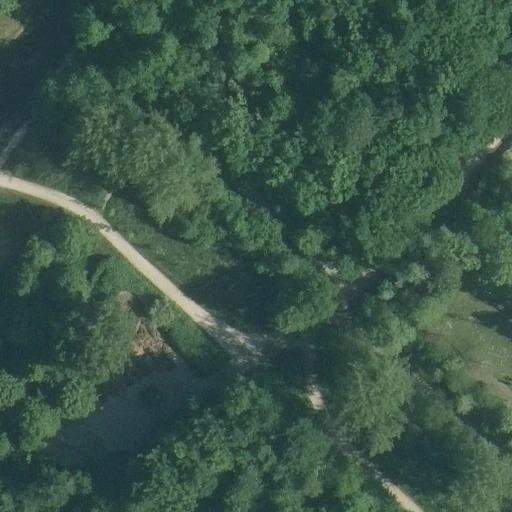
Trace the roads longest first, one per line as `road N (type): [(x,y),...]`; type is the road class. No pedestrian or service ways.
road 1 (track): [(511,118),(340,310),(240,358)]
road 2 (unknown): [(355,293),(223,166),(224,0)]
road 3 (unknown): [(511,469),(340,310)]
